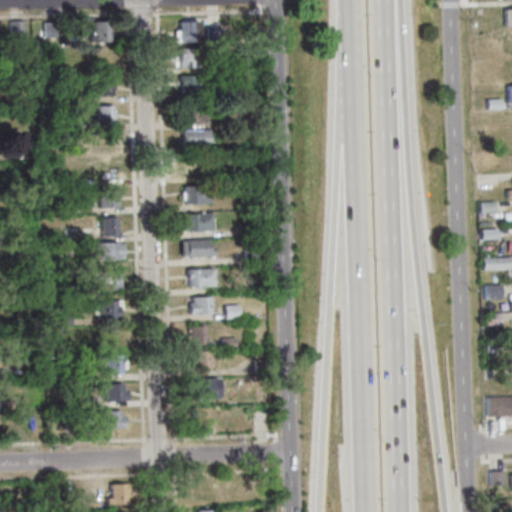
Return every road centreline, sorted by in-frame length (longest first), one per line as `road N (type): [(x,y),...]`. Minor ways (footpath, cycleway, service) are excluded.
road 1 (motorway): [(443,511),(387,0)]
road 2 (secondary): [(273,0),(290,511)]
road 3 (secondary): [(465,511),(448,0)]
road 4 (residential): [(157,511),(141,0)]
road 5 (motorway): [(399,511),(385,0)]
road 6 (motorway): [(357,12),(323,511)]
road 7 (motorway): [(357,12),(371,511)]
road 8 (residential): [(287,453),(0,462)]
